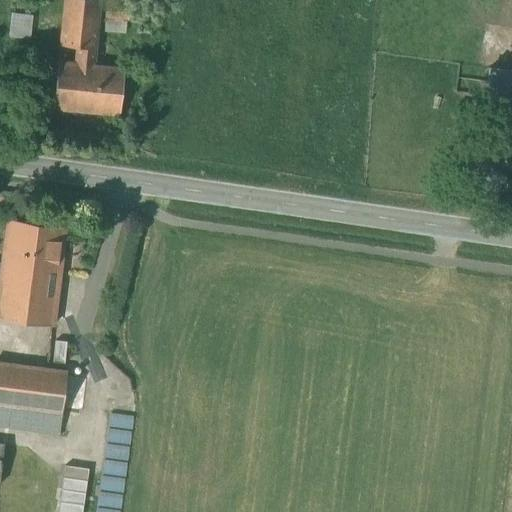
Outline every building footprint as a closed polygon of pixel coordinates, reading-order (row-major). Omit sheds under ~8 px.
[(100,0),(65,0),(61,45),(77,46),(76,62),(94,64),(100,0)] [(131,1),(116,0),(106,0),(105,16),(129,18),(131,1)] [(76,62),(58,60),(53,108),(120,115),(124,67),(94,64),(76,62)] [(511,69),(489,67),(486,95),(493,96),(511,98),(511,96),(511,69)] [(511,98),(493,96),(489,127),(508,130),(511,98)] [(63,229),(10,221),(5,259),(58,267),(63,229)] [(4,264),(0,263),(0,278),(2,279),(0,296),(0,317),(51,325),(58,267),(5,259),(4,264)] [(67,372),(0,362),(0,423),(60,431),(67,372)]
